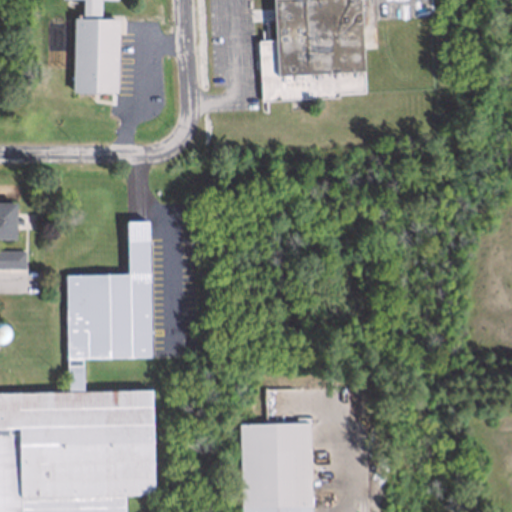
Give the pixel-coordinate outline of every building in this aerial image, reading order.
[(99,0),(99,16),(81,15),(81,0),(99,0)] [(355,0),(358,93),(335,94),(335,98),(260,101),(258,41),(270,40),(269,0),(355,0)] [(115,19),(113,91),(70,90),(72,18),(115,19)] [(12,239),(0,239),(0,201),(13,202),(12,239)] [(148,355),(79,358),(79,389),(147,388),(149,493),(118,493),(118,511),(0,511),(0,390),(65,389),(62,275),(124,272),(122,221),(143,220),(148,355)] [(21,266),(0,266),(0,247),(21,247),(21,266)] [(243,511),(242,420),(306,420),(307,511),(243,511)]
